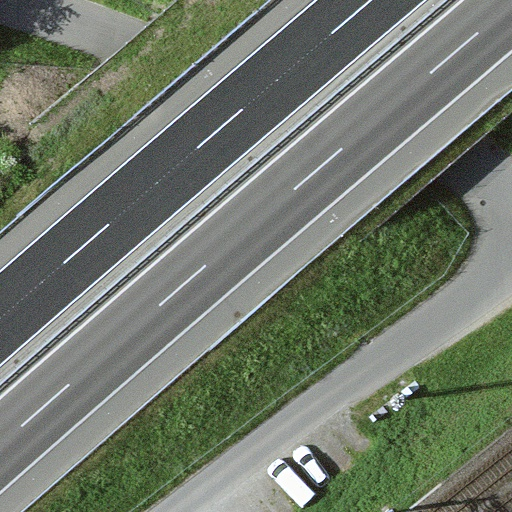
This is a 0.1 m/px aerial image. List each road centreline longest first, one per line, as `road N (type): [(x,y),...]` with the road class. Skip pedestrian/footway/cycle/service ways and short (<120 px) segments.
road 1 (motorway): [(0,444),(511,2)]
road 2 (unclassified): [(511,178),(12,0)]
road 3 (motorway): [(368,0),(0,317)]
road 4 (unclassified): [(511,253),(451,309),(173,511)]
